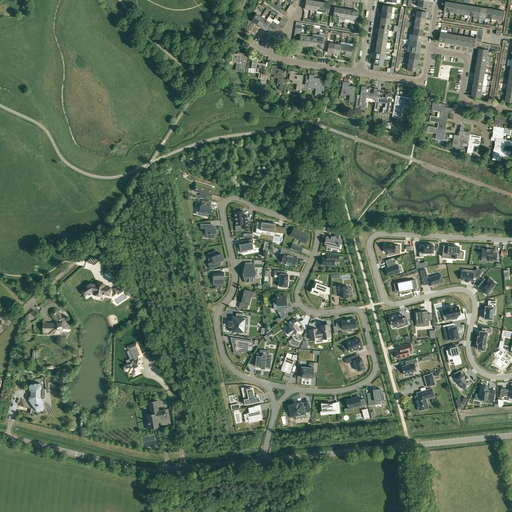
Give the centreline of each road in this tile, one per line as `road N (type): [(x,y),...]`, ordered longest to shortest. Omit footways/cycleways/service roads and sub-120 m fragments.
road 1 (residential): [(267,384),(227,364),(216,326),(234,275),(222,208),(238,198),(316,229),(296,294),(301,306),(361,313),(375,363),(371,377),(336,391),(292,388)]
road 2 (residential): [(511,240),(380,233),(369,242),(385,300),(467,291),(474,303),(472,360),(489,376),(511,375)]
road 3 (unclassified): [(265,460),(144,471),(0,435)]
road 4 (residential): [(409,445),(351,226)]
road 5 (unclassified): [(409,445),(265,460)]
road 6 (residential): [(511,109),(461,101),(469,56),(430,49)]
road 7 (unclassified): [(0,330),(99,241)]
